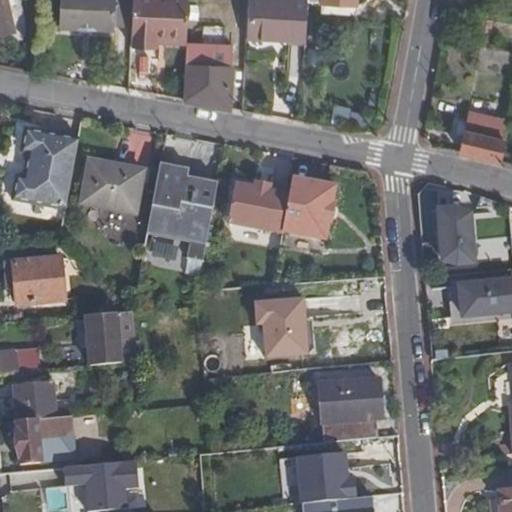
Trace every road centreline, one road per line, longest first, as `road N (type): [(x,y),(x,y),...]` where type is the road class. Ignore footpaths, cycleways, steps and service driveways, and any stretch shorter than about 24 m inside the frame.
road 1 (residential): [(0,86),(401,159)]
road 2 (residential): [(401,159),(424,511)]
road 3 (residential): [(401,159),(429,0)]
